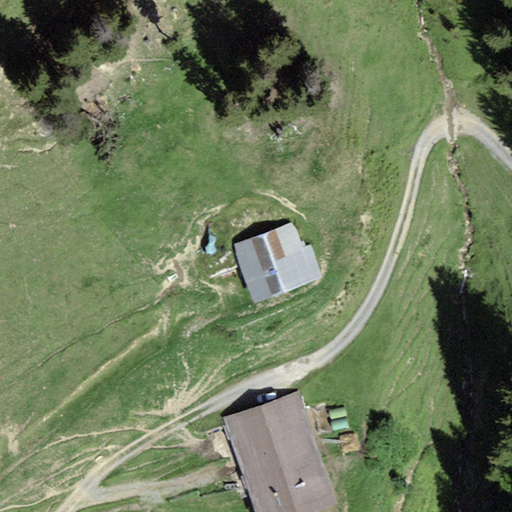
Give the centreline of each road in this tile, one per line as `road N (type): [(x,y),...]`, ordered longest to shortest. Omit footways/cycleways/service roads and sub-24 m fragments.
road 1 (track): [(77,496),(153,437),(341,341),(390,264),(431,135),(472,125),(511,157)]
road 2 (track): [(217,311),(122,369),(0,474)]
